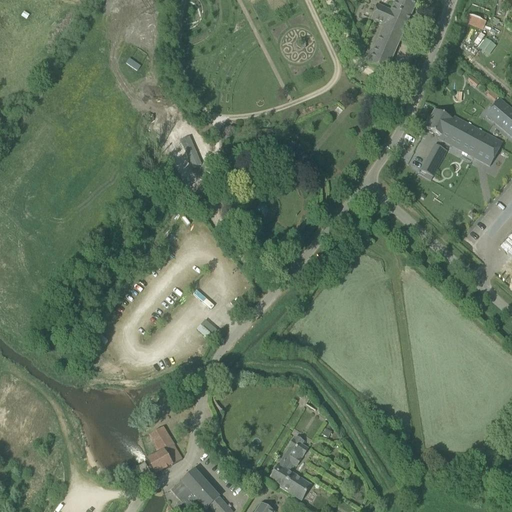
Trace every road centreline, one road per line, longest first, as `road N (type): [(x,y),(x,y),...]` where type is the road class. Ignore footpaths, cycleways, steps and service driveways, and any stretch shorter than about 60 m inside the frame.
road 1 (unclassified): [(131,511),(190,450),(211,365),(364,182)]
road 2 (track): [(243,365),(307,371),(393,493),(395,511)]
road 3 (unclassified): [(364,182),(405,120),(453,0)]
road 4 (unclassified): [(511,311),(364,182)]
road 5 (track): [(88,490),(53,406),(5,367),(0,373)]
